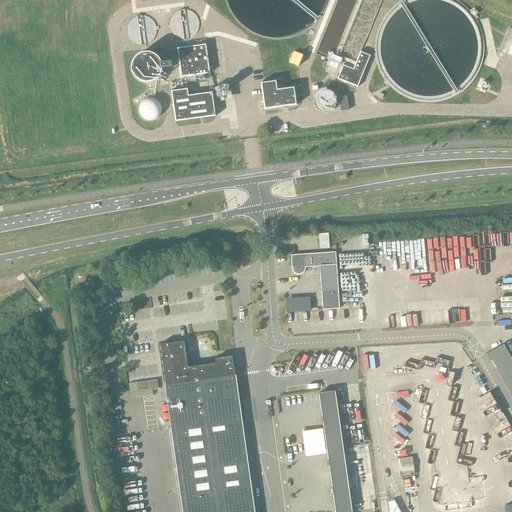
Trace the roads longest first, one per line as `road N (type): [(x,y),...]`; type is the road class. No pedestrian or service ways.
road 1 (primary): [(0,258),(408,180),(511,170)]
road 2 (primary): [(511,155),(305,172),(0,225)]
road 3 (unknown): [(377,406),(409,409),(425,504),(434,511)]
